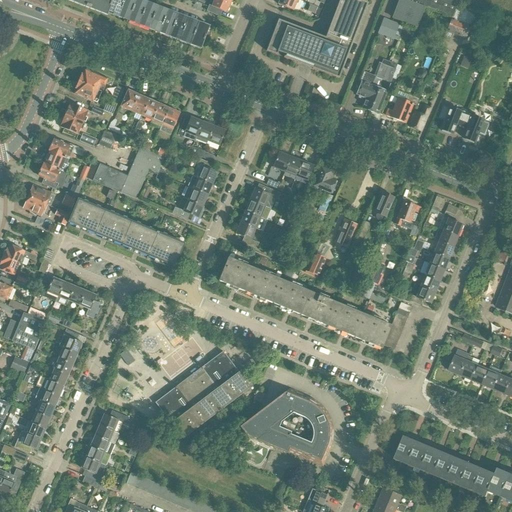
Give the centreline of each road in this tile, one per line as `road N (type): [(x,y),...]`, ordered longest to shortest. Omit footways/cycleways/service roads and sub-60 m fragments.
road 1 (secondary): [(266,107),(497,196)]
road 2 (residential): [(35,511),(127,292)]
road 3 (residential): [(396,390),(187,296)]
road 4 (residential): [(410,396),(497,196)]
road 5 (residential): [(187,296),(266,107)]
road 6 (secondary): [(66,30),(216,87)]
road 7 (residential): [(0,154),(25,128),(66,30)]
road 8 (residential): [(347,511),(396,390)]
